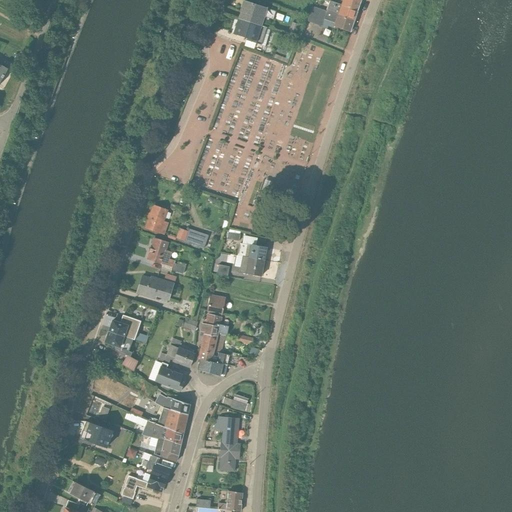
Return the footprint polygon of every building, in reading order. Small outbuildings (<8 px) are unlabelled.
[(356,10),(359,0),(328,0),(328,1),(329,1),(356,10)] [(243,1),(239,12),(240,12),(238,19),(260,26),(262,19),(267,21),(268,19),(272,20),(275,12),(243,1)] [(329,1),(325,11),(352,21),(356,10),(329,1)] [(311,6),(305,21),(306,21),(324,28),(327,26),(333,28),(333,27),(349,32),(352,21),(325,11),(311,6)] [(245,40),(260,45),(264,46),(268,35),(264,34),(266,28),(260,26),(238,19),(237,19),(232,34),(246,38),(245,40)] [(299,26),(291,23),(288,33),(296,35),(299,26)] [(287,63),(294,44),(291,43),(285,58),(274,54),(273,58),(287,63)] [(167,212),(167,210),(153,205),(150,213),(148,212),(145,220),(147,220),(145,228),(164,234),(168,223),(164,221),(165,219),(168,220),(170,213),(167,212)] [(251,230),(251,231),(260,233),(263,218),(255,215),(252,226),(251,226),(250,229),(251,230)] [(187,242),(203,248),(207,235),(188,229),(187,231),(179,228),(175,238),(182,240),(181,242),(186,244),(187,242)] [(239,234),(239,231),(229,229),(228,232),(227,232),(226,239),(238,241),(239,234)] [(241,243),(239,243),(237,255),(241,256),(263,260),(265,248),(255,246),(257,238),(243,235),(241,243)] [(171,270),(183,274),(184,267),(173,263),(174,260),(169,259),(171,252),(166,250),(168,242),(153,237),(146,259),(172,267),(171,270)] [(263,260),(241,256),(237,255),(236,255),(234,266),(240,267),(239,272),(261,276),(263,260)] [(227,277),(229,267),(218,264),(216,275),(227,277)] [(142,276),(136,293),(155,299),(156,297),(168,300),(173,283),(174,283),(176,277),(165,273),(163,280),(150,276),(149,278),(142,276)] [(210,295),(206,312),(215,314),(221,315),(224,297),(210,295)] [(203,332),(203,333),(223,338),(227,338),(229,328),(220,326),(221,317),(206,314),(206,320),(202,319),(200,331),(203,332)] [(147,336),(136,332),(140,321),(122,315),(119,323),(112,320),(110,326),(111,328),(110,332),(132,340),(144,344),(147,336)] [(185,318),(182,327),(194,331),(197,322),(185,318)] [(121,364),(133,371),(138,361),(130,357),(132,353),(128,351),(132,340),(110,332),(108,335),(106,336),(104,342),(118,347),(116,350),(126,355),(121,364)] [(223,338),(203,333),(200,349),(220,353),(223,338)] [(252,338),(237,335),(236,341),(250,344),(252,338)] [(194,350),(180,344),(181,341),(172,338),(166,354),(161,352),(157,361),(167,365),(169,360),(190,367),(194,354),(193,354),(194,350)] [(220,353),(200,349),(197,359),(200,359),(226,365),(229,355),(220,353)] [(200,359),(197,370),(219,376),(220,374),(224,375),(226,365),(200,359)] [(167,365),(161,362),(154,381),(180,391),(184,383),(180,381),(182,375),(166,368),(167,365)] [(153,386),(145,381),(139,392),(142,394),(142,395),(146,398),(153,386)] [(166,397),(159,394),(154,402),(162,407),(186,415),(189,404),(167,397),(166,397)] [(244,411),(249,412),(251,405),(246,403),(247,399),(234,395),(233,400),(223,397),(222,403),(231,406),(231,407),(244,411)] [(131,407),(129,412),(140,417),(142,413),(131,407)] [(153,418),(151,422),(163,427),(182,434),(186,415),(162,407),(159,420),(153,418)] [(144,427),(141,435),(150,437),(163,441),(164,438),(180,445),(182,434),(163,427),(151,422),(140,417),(129,412),(125,410),(122,418),(144,427)] [(238,459),(239,451),(240,444),(236,443),(238,419),(218,417),(212,431),(222,431),(221,442),(220,442),(219,450),(218,457),(219,458),(218,470),(219,470),(234,472),(235,459),(238,459)] [(106,447),(112,431),(85,421),(79,438),(106,447)] [(155,447),(153,454),(175,462),(178,454),(180,445),(164,438),(163,441),(150,437),(148,445),(155,447)] [(137,451),(129,448),(126,456),(133,459),(137,451)] [(143,453),(141,458),(147,461),(145,468),(151,470),(150,474),(166,480),(170,468),(157,464),(159,458),(143,453)] [(105,459),(97,455),(93,463),(102,466),(105,459)] [(202,457),(201,465),(212,466),(213,459),(202,457)] [(161,492),(166,480),(144,472),(141,480),(128,475),(121,495),(124,496),(121,504),(129,507),(136,486),(151,491),(152,489),(161,492)] [(70,493),(94,505),(99,495),(75,482),(70,493)] [(217,503),(217,509),(240,511),(241,493),(227,490),(225,503),(217,503)] [(195,507),(209,508),(210,500),(196,499),(195,507)] [(85,511),(87,508),(68,500),(65,506),(64,506),(61,511),(85,511)]
